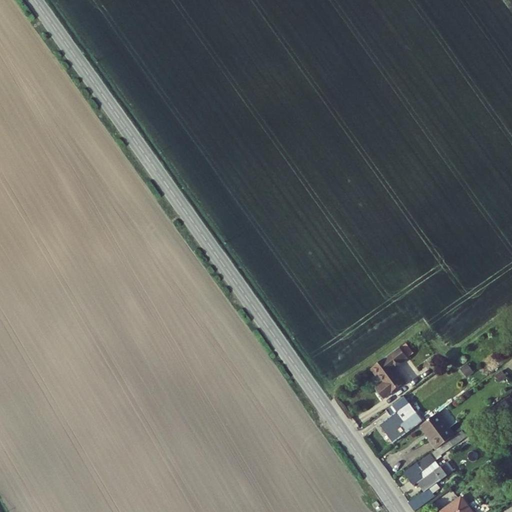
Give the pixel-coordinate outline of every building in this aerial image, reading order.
[(398,349),(368,371),(373,378),(375,376),(381,384),(373,390),(381,401),(401,386),(393,376),(392,377),(389,373),(406,361),(398,349)] [(402,398),(383,411),(389,418),(378,426),(392,445),(407,434),(393,414),(407,405),(402,398)] [(435,413),(417,427),(427,440),(424,442),(432,452),(453,437),(435,413)] [(416,487),(422,494),(406,506),(410,511),(416,511),(430,502),(424,494),(444,479),(427,456),(402,475),(413,490),(416,487)] [(469,511),(461,499),(443,511),(469,511)]
